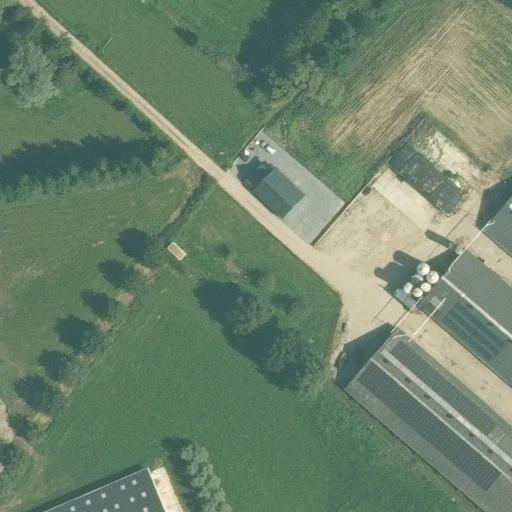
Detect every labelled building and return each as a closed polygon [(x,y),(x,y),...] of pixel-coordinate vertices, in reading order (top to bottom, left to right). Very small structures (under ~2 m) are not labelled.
[(275,168),(252,191),(281,220),(304,196),(275,168)] [(511,198),(484,231),(511,255),(511,198)] [(511,290),(466,251),(419,305),(511,385),(511,290)] [(511,511),(511,432),(397,331),(344,392),(481,511),(511,511)] [(166,511),(149,471),(53,511),(166,511)]
